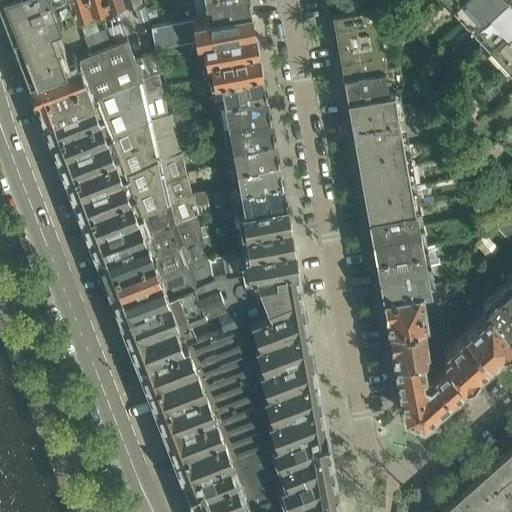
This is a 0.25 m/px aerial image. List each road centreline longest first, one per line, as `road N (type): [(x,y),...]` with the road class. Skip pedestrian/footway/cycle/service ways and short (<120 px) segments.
road 1 (residential): [(396,473),(366,441),(287,0)]
road 2 (tertiary): [(152,511),(0,116)]
road 3 (residential): [(396,473),(421,472),(511,393)]
